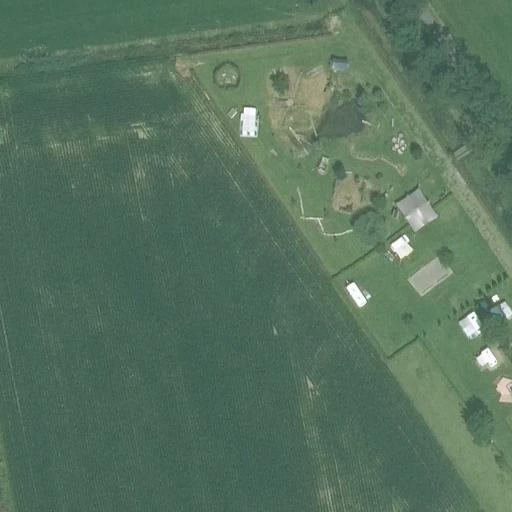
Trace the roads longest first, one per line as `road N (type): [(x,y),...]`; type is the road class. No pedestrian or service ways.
road 1 (track): [(495,245),(340,19)]
road 2 (track): [(511,449),(416,309),(495,245)]
road 3 (track): [(476,217),(395,280),(416,309)]
